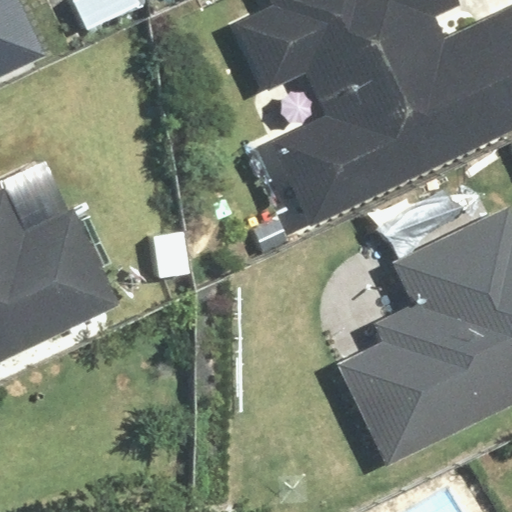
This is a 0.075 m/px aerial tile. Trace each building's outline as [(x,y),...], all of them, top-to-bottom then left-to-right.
[(0,0),(0,56),(25,44),(3,0),(0,0)] [(121,0),(57,0),(71,27),(123,2),(121,0)] [(511,0),(435,38),(416,0),(228,0),(218,5),(255,84),(299,63),(315,97),(243,132),(285,219),(511,109),(511,0)] [(0,357),(110,311),(48,164),(0,183),(0,357)] [(511,203),(383,263),(399,299),(349,322),(360,345),(320,363),(366,463),(511,396),(511,203)]
